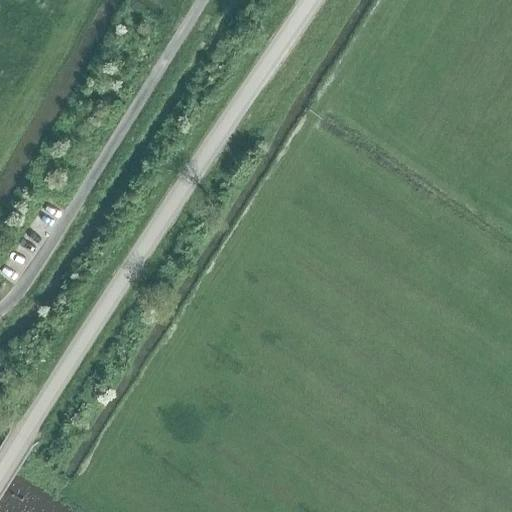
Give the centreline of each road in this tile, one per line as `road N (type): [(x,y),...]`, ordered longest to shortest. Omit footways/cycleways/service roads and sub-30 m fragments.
road 1 (unclassified): [(0,471),(312,0)]
road 2 (unclassified): [(204,0),(0,308)]
